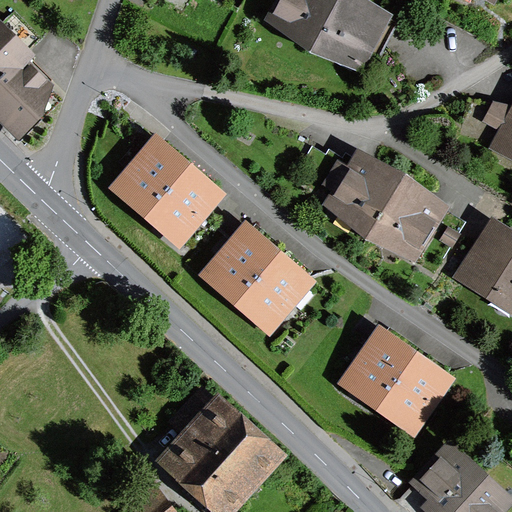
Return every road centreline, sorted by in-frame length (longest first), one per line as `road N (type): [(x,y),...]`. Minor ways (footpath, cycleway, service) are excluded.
road 1 (residential): [(133,83),(340,264),(511,390)]
road 2 (tertiary): [(69,232),(256,393),(374,511)]
road 3 (residential): [(511,53),(412,118),(382,126),(341,128),(133,83)]
road 4 (residential): [(133,83),(110,73),(88,80),(42,206)]
road 5 (unknown): [(382,126),(508,209)]
